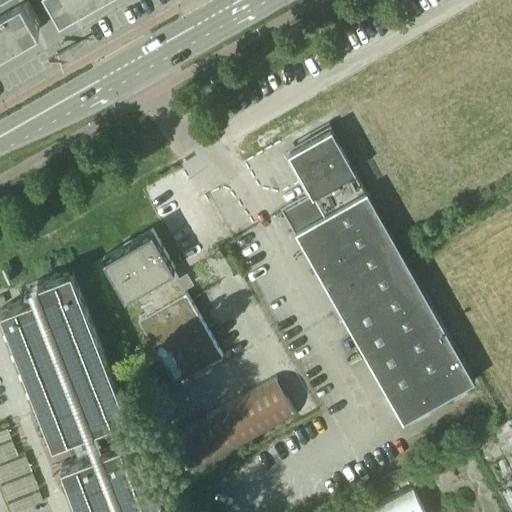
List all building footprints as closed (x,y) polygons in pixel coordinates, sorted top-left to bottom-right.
[(0,0),(0,44),(32,27),(40,22),(29,3),(30,3),(28,0),(0,0)] [(55,0),(61,10),(72,4),(78,0),(55,0)] [(448,150),(511,118),(511,28),(398,85),(410,107),(400,112),(411,133),(434,122),(448,150)] [(290,150),(313,191),(284,207),(403,418),(474,377),(330,123),(329,124),(331,127),(290,150)] [(344,141),(355,159),(384,143),(373,125),(344,141)] [(384,144),(356,161),(366,178),(394,162),(384,144)] [(367,180),(377,198),(405,181),(395,164),(367,180)] [(223,352),(191,297),(186,289),(184,286),(186,285),(175,265),(153,227),(104,255),(105,258),(126,293),(134,288),(147,311),(139,316),(175,379),(223,352)] [(1,307),(35,396),(53,442),(87,428),(95,451),(62,464),(80,511),(166,511),(136,435),(103,448),(94,426),(128,413),(71,267),(30,283),(35,294),(1,307)] [(295,411),(273,374),(170,434),(191,471),(295,411)] [(17,453),(7,427),(0,429),(0,481),(11,511),(43,498),(25,450),(17,453)] [(354,511),(428,511),(413,482),(354,511)]
